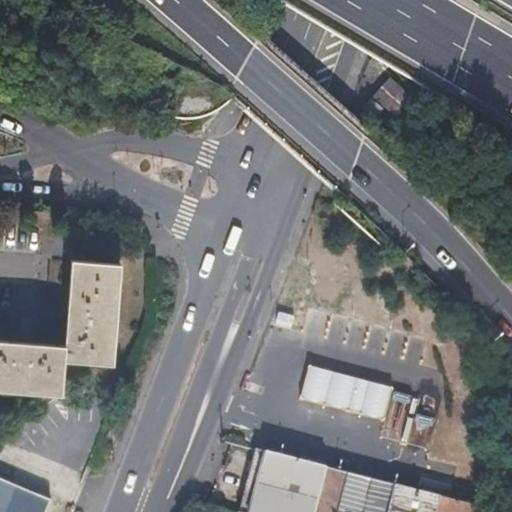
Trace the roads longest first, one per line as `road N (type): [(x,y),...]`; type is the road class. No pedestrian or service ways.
road 1 (motorway): [(175,0),(421,219),(511,321)]
road 2 (secondary): [(228,229),(119,511)]
road 3 (secondary): [(152,511),(256,235)]
road 4 (secondary): [(169,511),(278,240)]
road 5 (secondary): [(296,192),(367,0)]
road 6 (unclassified): [(208,152),(119,142),(65,152)]
road 7 (motorway): [(391,0),(511,71)]
road 8 (unclassified): [(0,187),(125,191)]
road 9 (secondary): [(308,0),(267,116)]
